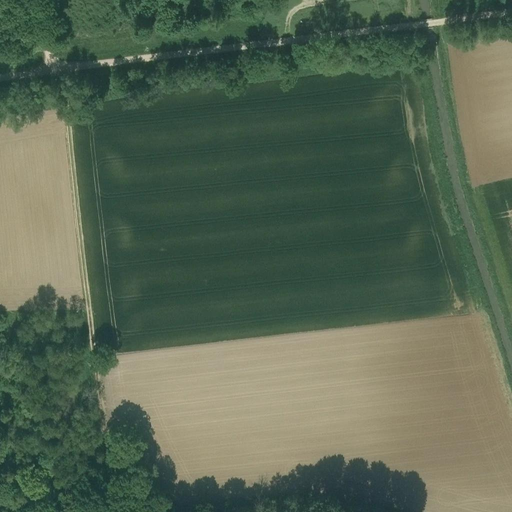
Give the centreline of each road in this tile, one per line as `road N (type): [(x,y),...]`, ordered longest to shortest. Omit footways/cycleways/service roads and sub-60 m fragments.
road 1 (track): [(511,12),(54,76)]
road 2 (track): [(54,76),(112,511)]
